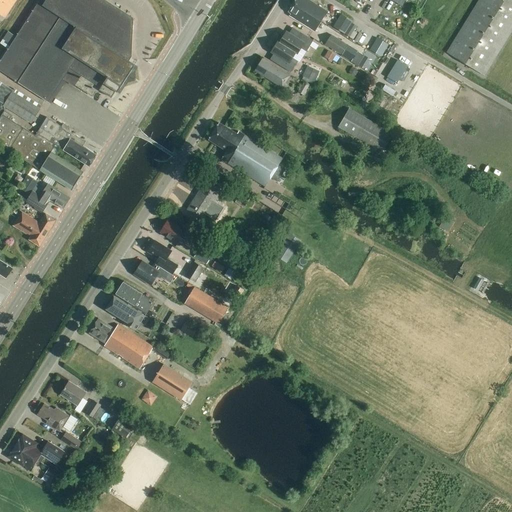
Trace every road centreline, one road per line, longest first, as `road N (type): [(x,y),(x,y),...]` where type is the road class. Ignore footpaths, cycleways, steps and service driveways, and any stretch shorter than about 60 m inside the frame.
road 1 (unclassified): [(0,441),(285,0)]
road 2 (primary): [(0,332),(196,17)]
road 3 (unclassified): [(511,107),(329,0)]
